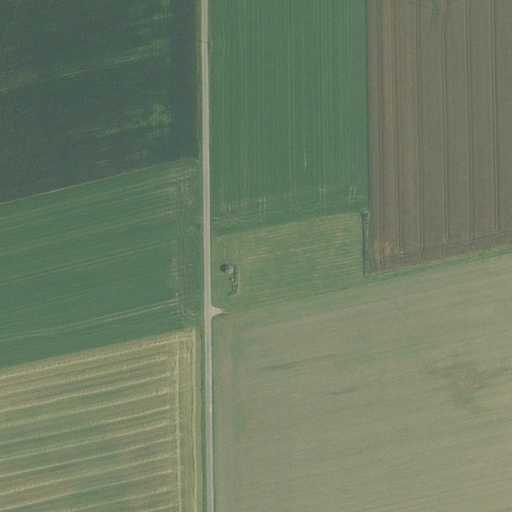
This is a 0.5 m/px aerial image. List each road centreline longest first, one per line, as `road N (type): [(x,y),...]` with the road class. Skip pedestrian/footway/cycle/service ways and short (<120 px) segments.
road 1 (unclassified): [(212,511),(206,0)]
road 2 (track): [(210,313),(511,249)]
